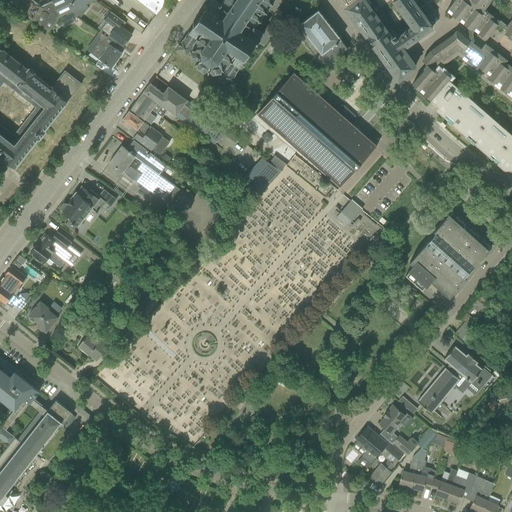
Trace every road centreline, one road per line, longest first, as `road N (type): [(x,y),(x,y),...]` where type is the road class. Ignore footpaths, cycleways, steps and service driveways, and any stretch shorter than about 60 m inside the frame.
road 1 (residential): [(330,500),(344,435),(511,236)]
road 2 (tertiary): [(0,254),(194,0)]
road 3 (residential): [(330,500),(181,462),(75,387)]
road 4 (tertiary): [(511,186),(458,155),(401,94)]
